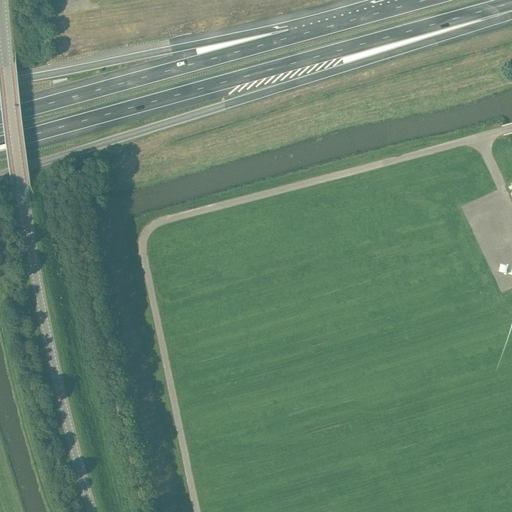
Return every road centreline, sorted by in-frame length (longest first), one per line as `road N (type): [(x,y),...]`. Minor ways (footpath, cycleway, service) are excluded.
road 1 (motorway): [(0,175),(379,58),(511,5)]
road 2 (motorway): [(0,144),(511,3)]
road 3 (tertiary): [(92,511),(29,248),(1,0)]
road 4 (motorway): [(293,36),(0,117)]
road 5 (motorway): [(293,36),(214,41),(0,83)]
road 6 (motorway): [(425,0),(293,36)]
